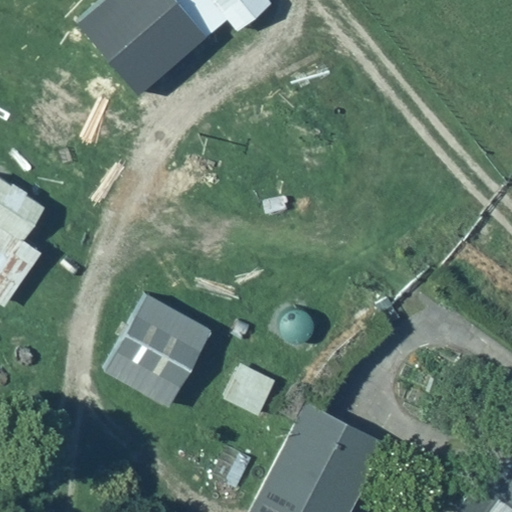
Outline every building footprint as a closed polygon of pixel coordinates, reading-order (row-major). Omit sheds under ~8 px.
[(273,3),(271,0),(148,0),(199,62),(273,3)] [(47,200),(0,168),(0,300),(5,304),(45,245),(26,232),(47,200)] [(217,326),(148,287),(103,367),(171,406),(217,326)] [(277,375),(241,357),(222,396),(258,414),(277,375)] [(351,511),(390,432),(307,393),(250,511),(351,511)] [(511,511),(511,469),(488,451),(444,510),(446,511),(511,511)]
